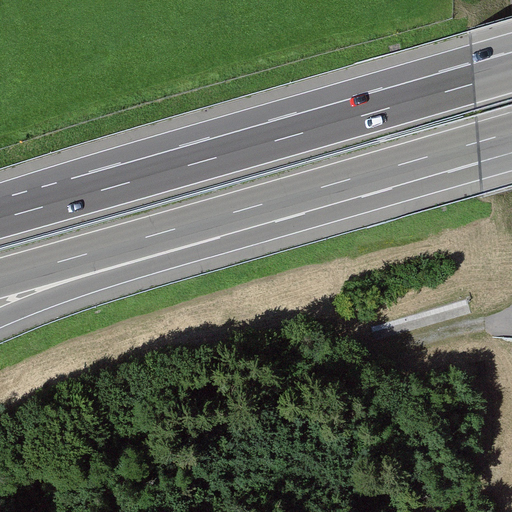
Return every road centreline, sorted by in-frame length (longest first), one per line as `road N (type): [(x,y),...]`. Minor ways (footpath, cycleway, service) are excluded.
road 1 (motorway): [(511,72),(0,219)]
road 2 (motorway): [(0,320),(300,195)]
road 3 (motorway): [(0,279),(300,195)]
road 4 (motorway): [(300,195),(511,134)]
